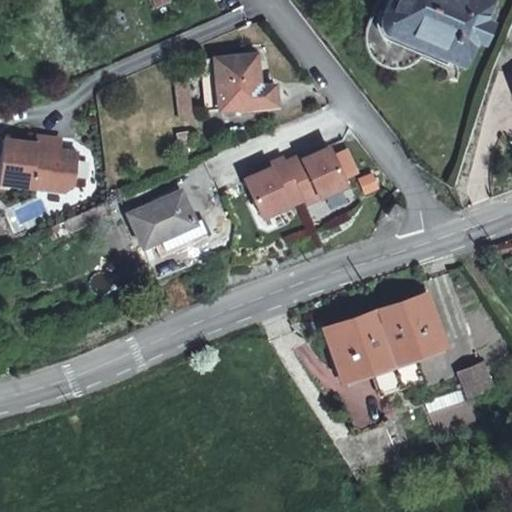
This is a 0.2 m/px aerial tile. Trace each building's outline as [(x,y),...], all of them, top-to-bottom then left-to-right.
[(480,23),(489,0),(388,0),(380,21),(379,28),(381,33),(462,64),(473,40),(480,43),(488,27),(480,23)] [(219,108),(220,111),(275,105),(273,86),(258,86),(255,55),(215,58),(215,61),(202,62),(206,109),(219,108)] [(176,84),(177,104),(189,102),(187,83),(176,84)] [(189,102),(177,104),(179,120),(190,119),(189,102)] [(1,186),(67,193),(76,185),(78,153),(36,150),(37,145),(5,142),(1,186)] [(301,154),(286,161),(303,198),(305,203),(346,184),(342,175),(332,154),(328,146),(303,158),(301,154)] [(332,154),(342,175),(356,169),(346,147),(332,154)] [(245,179),(262,217),(303,198),(286,161),(284,156),(269,163),(271,167),(245,179)] [(379,186),(372,172),(359,179),(365,192),(379,186)] [(160,257),(200,239),(193,223),(175,180),(122,202),(142,247),(153,241),(160,257)] [(103,203),(46,228),(50,238),(108,213),(103,203)] [(401,210),(390,203),(384,213),(395,220),(401,210)] [(193,223),(200,239),(207,236),(200,220),(193,223)] [(430,299),(380,316),(389,339),(398,363),(446,346),(430,299)] [(389,339),(380,316),(333,333),(349,380),(398,363),(389,339)] [(345,397),(359,437),(395,425),(384,395),(366,401),(363,392),(345,397)]
